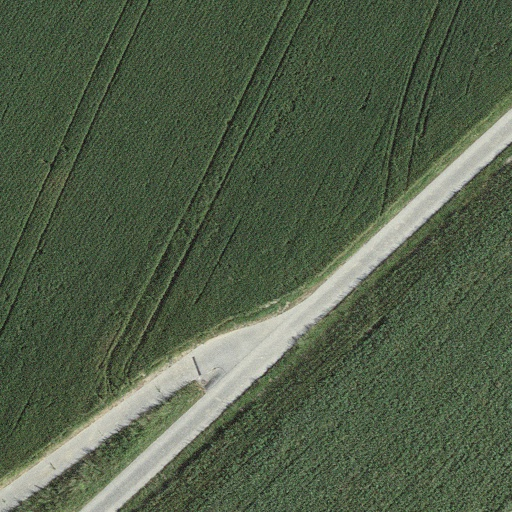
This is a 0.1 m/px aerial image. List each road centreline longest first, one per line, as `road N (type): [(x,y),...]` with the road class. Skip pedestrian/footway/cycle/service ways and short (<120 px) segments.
road 1 (residential): [(87,511),(511,127)]
road 2 (track): [(275,347),(191,367),(0,507)]
